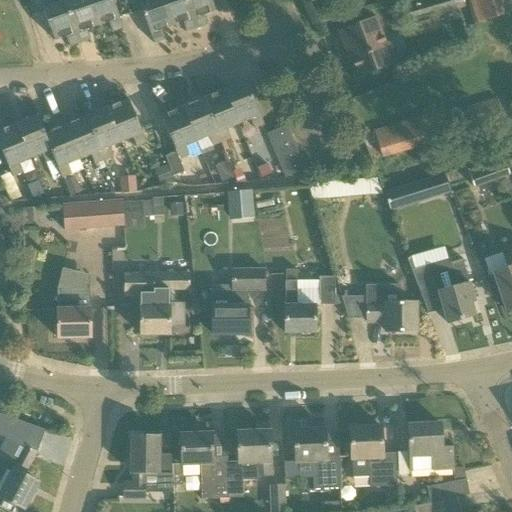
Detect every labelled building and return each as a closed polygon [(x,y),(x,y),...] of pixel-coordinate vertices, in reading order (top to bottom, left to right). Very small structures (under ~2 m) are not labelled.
[(53,0),(55,5),(43,9),(54,41),(66,37),(69,47),(79,43),(64,0),(53,0)] [(97,26),(88,0),(64,0),(79,43),(90,39),(86,30),(97,26)] [(88,0),(97,26),(108,22),(112,32),(123,28),(113,0),(88,0)] [(173,26),(163,0),(137,0),(153,44),(164,40),(161,30),(173,26)] [(197,28),(187,0),(163,0),(173,26),(182,22),(186,32),(197,28)] [(187,0),(197,28),(207,25),(204,15),(215,11),(210,0),(187,0)] [(506,0),(476,0),(481,21),(509,14),(506,0)] [(345,48),(347,47),(359,77),(367,73),(371,76),(379,73),(380,68),(392,64),(375,19),(339,32),(345,48)] [(246,82),(225,91),(238,124),(250,120),(254,129),(263,125),(246,82)] [(238,124),(225,91),(203,100),(220,142),(231,138),(227,129),(238,124)] [(497,99),(470,107),(477,132),(505,124),(497,99)] [(107,109),(121,142),(132,137),(136,146),(145,142),(128,100),(107,109)] [(203,100),(182,109),(196,141),(208,136),(212,145),(220,142),(203,100)] [(107,109),(86,118),(104,159),(113,155),(110,146),(121,142),(107,109)] [(196,141),(182,109),(161,117),(176,153),(165,157),(168,164),(173,176),(184,172),(179,159),(187,156),(184,146),(196,141)] [(37,116),(16,125),(30,158),(41,153),(45,162),(54,159),(45,135),(37,116)] [(431,117),(375,133),(382,159),(438,143),(431,117)] [(104,159),(86,118),(65,127),(78,159),(90,154),(93,163),(104,159)] [(30,158),(16,125),(0,131),(0,147),(12,177),(22,172),(18,163),(30,158)] [(272,145),(291,137),(287,126),(267,134),(272,145)] [(65,127),(45,135),(54,159),(62,177),(72,173),(68,164),(78,159),(65,127)] [(272,145),(276,156),(296,147),(291,137),(272,145)] [(276,156),(281,166),(300,158),(296,147),(276,156)] [(281,166),(285,177),(286,177),(305,169),(300,158),(281,166)] [(492,182),(510,176),(503,158),(486,164),(492,182)] [(116,175),(117,194),(137,193),(136,174),(116,175)] [(313,185),(309,185),(309,188),(312,199),(383,195),(376,181),(313,185)] [(226,218),(252,217),(251,190),(225,191),(226,218)] [(162,199),(124,200),(125,224),(143,223),(143,216),(163,215),(162,199)] [(123,201),(62,205),(64,230),(124,226),(123,201)] [(511,254),(505,257),(508,268),(493,274),(506,311),(511,309),(511,254)] [(462,260),(448,264),(447,260),(411,271),(420,293),(437,288),(447,324),(475,316),(471,303),(474,302),(469,283),(468,283),(462,260)] [(285,270),(285,281),(285,306),(285,334),(315,334),(315,305),(297,305),(297,281),(297,270),(285,270)] [(212,290),(212,307),(212,335),(248,334),(248,307),(247,307),(247,291),(264,291),(264,271),(232,271),(232,290),(212,290)] [(139,293),(140,335),(170,335),(169,306),(168,291),(189,291),(189,274),(124,274),(125,294),(139,293)] [(335,305),(335,278),(319,278),(319,305),(335,305)] [(89,288),(57,289),(58,310),(57,310),(58,339),(91,338),(89,288)] [(416,303),(400,303),(386,303),(386,304),(366,304),(366,323),(386,322),(386,333),(416,332),(416,303)] [(0,496),(25,510),(39,483),(25,475),(37,452),(45,431),(0,414),(0,435),(7,438),(0,450),(0,496)] [(410,473),(432,472),(452,472),(451,448),(441,448),(440,424),(408,426),(410,473)] [(394,453),(382,453),(381,427),(350,428),(352,478),(369,477),(370,487),(395,486),(394,453)] [(339,456),(326,457),(325,429),(294,431),(295,463),(312,463),(314,489),(340,488),(339,456)] [(238,462),(227,463),(228,481),(257,480),(257,475),(271,475),(269,432),(237,433),(238,462)] [(201,500),(229,499),(228,481),(227,463),(227,457),(213,458),(211,434),(180,435),(181,465),(200,464),(201,483),(201,500)] [(123,498),(145,499),(146,485),(145,485),(145,475),(172,475),(171,455),(158,455),(159,436),(132,435),(131,474),(132,475),(132,484),(123,484),(123,498)] [(466,480),(447,484),(427,488),(430,503),(456,497),(457,497),(469,495),(466,480)] [(285,511),(284,485),(269,486),(270,511),(285,511)] [(480,511),(481,511),(479,511),(460,511),(457,497),(456,497),(430,503),(430,504),(415,507),(415,511),(480,511)] [(339,511),(339,502),(322,502),(322,511),(339,511)]
